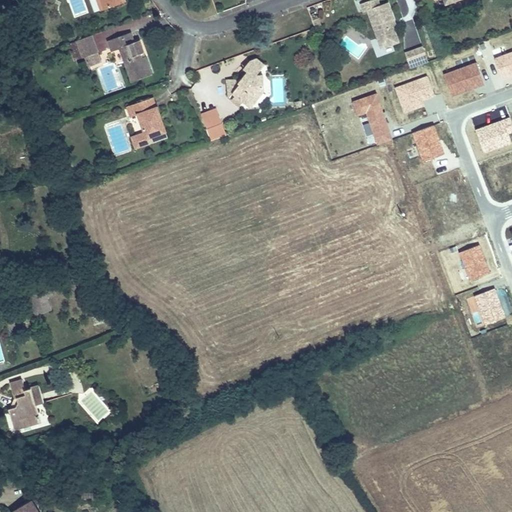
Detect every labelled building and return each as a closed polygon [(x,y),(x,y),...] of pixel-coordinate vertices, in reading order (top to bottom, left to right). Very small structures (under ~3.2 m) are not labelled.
[(68,0),(71,16),(87,14),(84,0),(68,0)] [(391,20),(396,17),(389,1),(380,4),(377,0),(367,0),(362,2),(365,11),(369,9),(385,46),(400,40),(395,28),(391,20)] [(399,26),(396,17),(391,20),(395,28),(399,26)] [(339,44),(358,59),(366,49),(346,34),(339,44)] [(107,42),(110,52),(118,49),(130,83),(152,76),(140,43),(132,45),(128,35),(107,42)] [(97,53),(90,37),(74,42),(80,59),(97,53)] [(431,60),(425,44),(405,52),(412,67),(431,60)] [(265,86),(264,77),(257,71),(265,60),(258,54),(249,57),(245,63),(249,66),(240,78),(237,76),(232,76),(230,80),(230,85),(237,90),(233,95),(241,102),(245,96),(246,97),(259,95),(265,86)] [(152,94),(133,100),(138,113),(136,113),(143,130),(130,134),(134,145),(146,141),(145,137),(166,131),(152,94)] [(138,113),(133,100),(122,105),(126,116),(136,113),(138,113)] [(217,106),(202,111),(208,126),(223,120),(217,106)] [(212,137),(228,132),(223,120),(208,126),(212,137)] [(146,141),(167,134),(166,131),(145,137),(146,141)] [(44,301),(35,281),(19,287),(29,307),(44,301)] [(18,408),(9,410),(15,429),(24,427),(22,420),(28,418),(31,428),(43,425),(36,405),(44,403),(39,386),(25,390),(21,379),(7,383),(12,400),(15,399),(18,408)] [(12,509),(13,511),(41,511),(31,497),(12,509)]
